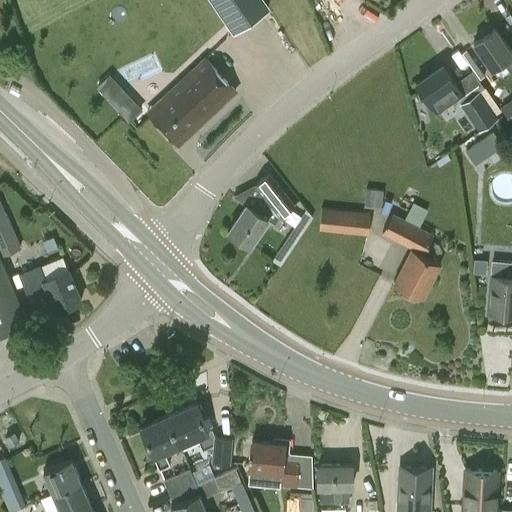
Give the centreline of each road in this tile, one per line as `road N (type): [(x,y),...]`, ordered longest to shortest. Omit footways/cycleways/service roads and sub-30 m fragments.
road 1 (residential): [(163,255),(204,191),(280,112),(430,0)]
road 2 (secondary): [(511,417),(363,393),(243,337)]
road 3 (residential): [(132,511),(65,356)]
road 4 (secondary): [(49,158),(72,195),(153,277)]
road 5 (secondary): [(163,255),(88,182),(49,158)]
road 6 (tertiary): [(65,356),(144,296),(153,277)]
